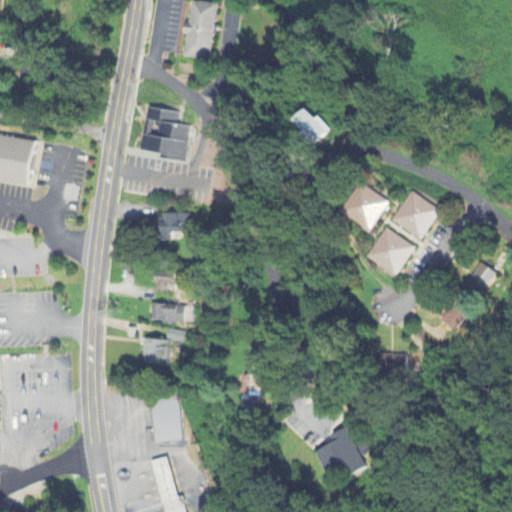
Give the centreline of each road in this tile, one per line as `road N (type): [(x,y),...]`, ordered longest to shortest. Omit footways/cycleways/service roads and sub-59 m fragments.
road 1 (residential): [(127,64),(170,84),(205,114),(246,219),(285,388),(299,389),(311,370),(318,291),(311,198),(318,167),(332,153),(361,151),(418,168),(511,229)]
road 2 (primary): [(103,511),(90,319),(134,0)]
road 3 (residential): [(480,206),(412,299),(391,307)]
